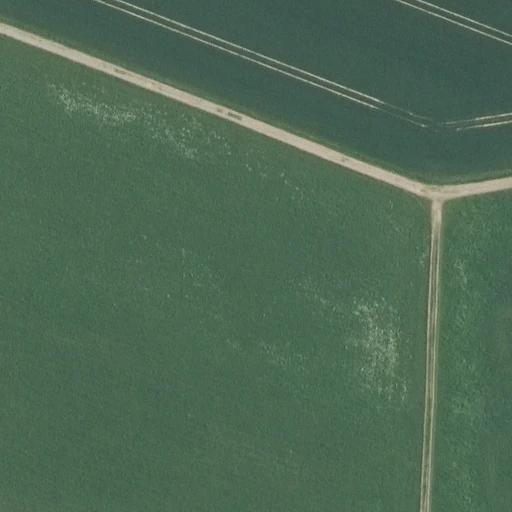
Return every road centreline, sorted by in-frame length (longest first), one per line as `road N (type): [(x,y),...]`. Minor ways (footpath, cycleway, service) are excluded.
road 1 (track): [(511,188),(441,200),(0,32)]
road 2 (track): [(422,511),(441,200)]
